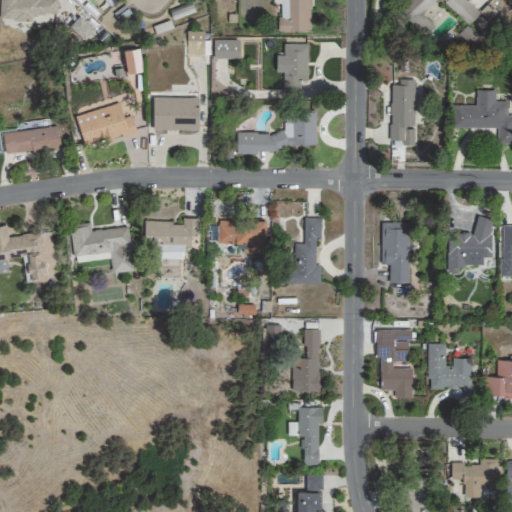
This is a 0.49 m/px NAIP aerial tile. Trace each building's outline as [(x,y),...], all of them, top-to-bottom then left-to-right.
[(0,0),(0,15),(56,17),(56,0),(0,0)] [(278,0),(279,32),(310,31),(309,0),(278,0)] [(467,0),(404,0),(396,8),(423,35),(433,24),(421,13),(433,0),(442,0),(467,24),(479,12),(467,0)] [(194,11),(191,2),(169,10),(172,19),(194,11)] [(84,41),(94,30),(79,16),(68,27),(84,41)] [(203,54),(203,30),(186,30),(186,55),(203,54)] [(239,38),(213,38),(213,57),(239,58),(239,38)] [(307,44),(282,43),(281,92),(297,92),(298,81),(306,81),(307,44)] [(125,72),(142,70),(139,47),(123,48),(125,72)] [(414,79),(398,79),(398,84),(390,84),(389,140),(400,140),(400,145),(413,145),(414,127),(413,127),(414,79)] [(497,127),(496,142),(511,142),(511,113),(506,114),(507,100),(494,100),(494,89),(475,88),(475,104),(455,104),(455,127),(497,127)] [(152,128),(198,128),(197,95),(152,96),(152,128)] [(75,113),(83,145),(135,131),(131,114),(122,116),(119,101),(75,113)] [(315,148),(315,111),(283,111),(283,132),(235,132),(236,154),(257,153),(257,148),(315,148)] [(60,148),(57,125),(2,131),(4,154),(60,148)] [(446,230),(446,252),(480,252),(480,241),(485,242),(492,217),(475,212),(470,231),(446,230)] [(198,217),(182,217),(182,221),(144,222),(144,243),(157,243),(157,258),(183,257),(183,246),(190,246),(190,234),(198,234),(198,217)] [(284,283),(319,283),(319,265),(315,265),(314,238),(320,238),(320,218),(303,218),(303,244),(292,244),(292,268),(284,268),(284,283)] [(242,253),(265,253),(265,221),(217,219),(216,244),(242,244),(242,253)] [(406,280),(407,220),(379,220),(378,262),(387,262),(387,279),(406,280)] [(109,251),(111,271),(132,269),(128,226),(90,230),(89,222),(69,224),(72,255),(109,251)] [(511,222),(501,222),(501,273),(511,273),(511,222)] [(41,231),(7,234),(6,223),(0,223),(0,269),(8,269),(6,256),(26,254),(29,281),(45,280),(41,231)] [(264,344),(279,344),(280,325),(265,324),(264,344)] [(291,357),(291,391),(319,391),(318,328),(303,329),(303,357),(291,357)] [(411,397),(411,368),(393,368),(393,360),(408,360),(408,329),(378,329),(377,389),(394,390),(393,397),(411,397)] [(470,358),(451,357),(451,365),(444,365),(444,344),(427,343),(426,387),(461,387),(461,395),(477,395),(477,383),(470,382),(470,358)] [(511,388),(511,358),(493,358),(493,373),(485,373),(485,390),(498,390),(498,394),(511,394),(511,388)] [(317,422),(321,422),(321,406),(296,406),(296,421),(288,421),(287,435),(301,435),(301,463),(317,463),(317,422)] [(497,458),(478,458),(478,463),(450,463),(450,478),(463,478),(463,495),(479,495),(479,486),(497,486),(497,458)] [(305,473),(306,489),(322,489),(321,473),(305,473)] [(417,511),(418,506),(429,506),(430,477),(403,477),(402,511),(417,511)] [(319,511),(319,490),(295,491),(295,511),(319,511)]
